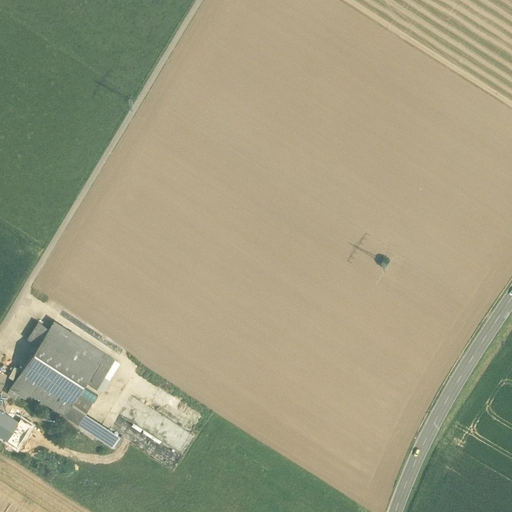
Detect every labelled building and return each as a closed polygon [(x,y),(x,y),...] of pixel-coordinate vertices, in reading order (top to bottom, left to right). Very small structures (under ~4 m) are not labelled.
[(104,352),(54,320),(48,328),(43,337),(93,370),(104,352)] [(38,322),(27,338),(38,345),(43,337),(48,328),(38,322)] [(43,337),(38,345),(14,381),(29,391),(64,414),(78,393),(86,380),(93,370),(43,337)] [(93,370),(86,380),(95,386),(101,376),(113,358),(104,352),(93,370)] [(113,358),(101,376),(106,379),(117,361),(113,358)] [(29,391),(14,381),(10,387),(25,397),(29,391)] [(78,393),(64,414),(78,423),(83,414),(91,402),(78,393)] [(172,423),(173,422),(136,397),(130,406),(133,409),(130,414),(132,415),(130,418),(154,433),(159,426),(163,429),(169,421),(172,423)] [(0,435),(7,440),(18,422),(0,410),(0,435)] [(118,437),(83,414),(78,423),(77,423),(112,446),(118,437)]
